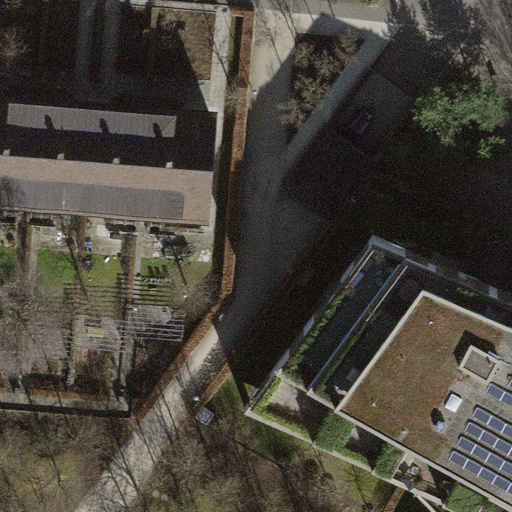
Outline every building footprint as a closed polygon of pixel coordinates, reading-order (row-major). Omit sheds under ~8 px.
[(6,197),(30,199),(38,103),(0,99),(0,213),(5,213),(6,197)] [(30,199),(85,204),(93,107),(38,103),(30,199)] [(85,204),(140,208),(148,112),(93,107),(85,204)] [(148,112),(140,208),(165,210),(164,226),(203,229),(212,117),(148,112)] [(511,293),(373,234),(245,407),(403,476),(438,511),(474,511),(511,444),(511,293)] [(511,511),(511,444),(474,511),(511,511)]
